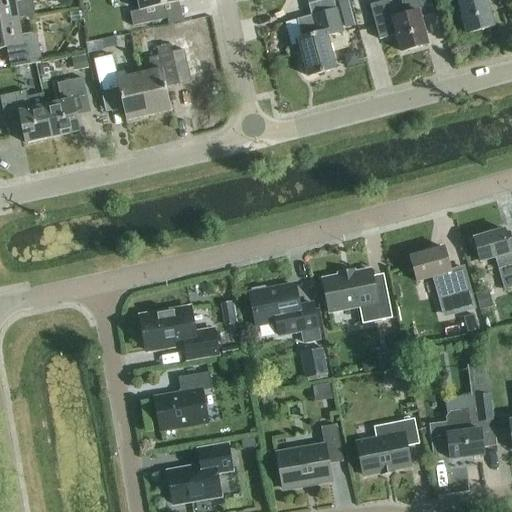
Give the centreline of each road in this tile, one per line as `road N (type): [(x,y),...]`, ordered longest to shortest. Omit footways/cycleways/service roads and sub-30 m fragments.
road 1 (residential): [(97,283),(372,223),(511,181)]
road 2 (residential): [(249,135),(511,64)]
road 3 (residential): [(0,193),(249,135)]
road 4 (residential): [(140,511),(97,283)]
road 5 (residential): [(249,135),(220,0)]
